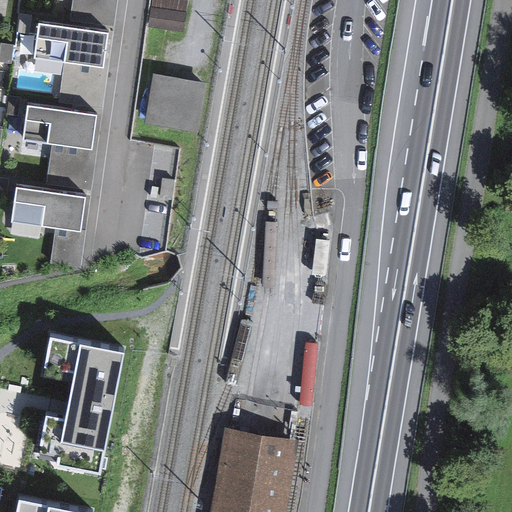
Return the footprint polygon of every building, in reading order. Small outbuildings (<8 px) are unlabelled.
[(188,14),(151,8),(147,28),(184,34),(188,14)] [(40,21),(36,54),(104,63),(109,30),(40,21)] [(192,129),(200,82),(154,74),(146,121),(192,129)] [(28,103),(23,135),(92,144),(96,112),(28,103)] [(16,184),(12,217),(80,226),(84,193),(16,184)] [(127,349),(50,334),(42,375),(62,379),(64,369),(76,371),(67,418),(47,415),(40,451),(59,454),(56,466),(103,475),(127,349)] [(286,511),(300,441),(283,438),(263,435),(243,432),(226,429),(211,511),(286,511)] [(93,511),(94,509),(18,494),(13,511),(93,511)]
